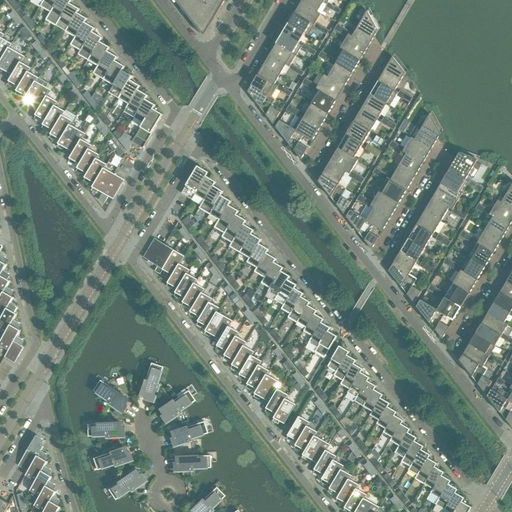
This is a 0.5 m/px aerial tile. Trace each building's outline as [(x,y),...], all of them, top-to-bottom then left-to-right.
[(51,12),(58,0),(44,0),(43,3),(43,2),(40,6),(51,12)] [(56,26),(70,3),(72,0),(58,0),(51,12),(46,19),(56,26)] [(175,0),(204,36),(225,0),(175,0)] [(323,3),(318,0),(302,0),(301,3),(317,13),(318,12),(323,3)] [(21,8),(16,2),(12,5),(17,11),(21,8)] [(66,31),(77,12),(78,13),(80,9),(70,3),(56,26),(66,31)] [(315,25),(316,23),(321,15),(321,14),(318,12),(317,13),(301,3),(295,13),(315,25)] [(17,17),(13,11),(9,15),(13,20),(17,17)] [(369,47),(379,30),(368,11),(353,36),(352,37),(369,47)] [(76,37),(85,22),(86,22),(88,19),(78,13),(77,12),(66,31),(75,37),(76,37)] [(315,25),(295,13),(289,24),(305,33),(305,34),(308,36),(314,27),(315,25)] [(32,21),(27,15),(22,18),(27,24),(32,21)] [(22,22),(17,17),(13,20),(17,26),(22,22)] [(36,27),(32,21),(27,24),(32,30),(36,27)] [(81,51),(92,32),(93,32),(95,28),(86,22),(85,22),(76,37),(75,37),(71,44),(81,50),(81,51)] [(299,44),(305,34),(305,33),(289,24),(282,34),(299,44)] [(345,29),(338,24),(334,30),(340,33),(341,30),(343,31),(345,29)] [(29,31),(25,26),(20,30),(24,35),(29,31)] [(349,34),(350,32),(345,29),(343,31),(341,30),(340,33),(347,37),(349,34)] [(89,60),(100,41),(101,42),(103,38),(93,32),(92,32),(81,51),(81,50),(78,54),(89,60)] [(47,40),(42,34),(38,37),(42,43),(47,40)] [(303,46),(299,44),(282,34),(276,44),(297,56),(301,48),(303,46)] [(369,47),(352,37),(353,36),(349,34),(347,37),(341,48),(344,50),(361,60),(369,47)] [(0,62),(0,63),(10,48),(12,44),(2,38),(0,41),(0,62)] [(52,46),(47,40),(42,43),(47,50),(52,46)] [(98,66),(108,51),(110,47),(101,42),(100,41),(89,60),(98,66)] [(290,67),(291,64),(296,56),(297,56),(276,44),(270,54),(287,64),(286,65),(290,67)] [(44,51),(40,45),(35,49),(40,54),(44,51)] [(21,62),(25,56),(10,48),(0,63),(0,71),(2,73),(4,70),(13,75),(21,62)] [(353,74),(361,60),(344,50),(336,64),(353,74)] [(48,56),(44,51),(40,54),(44,60),(48,56)] [(104,79),(115,60),(116,61),(118,57),(108,51),(98,66),(93,73),(104,79)] [(327,58),(329,55),(322,51),(318,56),(324,60),(325,57),(327,58)] [(62,59),(57,53),(53,56),(58,63),(62,59)] [(286,65),(287,64),(270,54),(264,65),(281,75),(286,65)] [(331,64),(334,59),(329,55),(327,58),(325,57),(324,60),(331,64)] [(395,91),(406,73),(393,57),(378,81),(395,91)] [(67,66),(62,59),(58,63),(63,69),(67,66)] [(114,85),(122,70),(123,70),(125,66),(116,61),(115,60),(104,79),(113,85),(114,85)] [(19,87),(29,72),(31,68),(21,62),(13,75),(8,84),(13,88),(15,84),(19,87)] [(345,87),(353,74),(336,64),(328,77),(345,87)] [(275,84),(281,75),(264,65),(258,75),(274,85),(275,84)] [(119,99),(130,80),(131,80),(133,76),(123,70),(122,70),(114,85),(113,85),(109,93),(119,99)] [(77,78),(75,75),(79,75),(78,71),(72,72),(68,76),(73,82),(77,78)] [(27,96),(39,78),(29,72),(19,87),(15,94),(21,97),(23,94),(27,96)] [(67,80),(63,75),(59,78),(63,84),(67,80)] [(278,87),(275,84),(274,85),(258,75),(252,85),(272,97),(277,89),(278,87)] [(345,87),(328,77),(325,75),(318,86),(316,89),(320,91),(337,100),(345,87)] [(48,96),(54,87),(39,78),(27,96),(23,103),(29,107),(31,104),(40,109),(48,96)] [(82,85),(77,78),(73,82),(78,88),(82,85)] [(313,82),(306,78),(305,78),(302,83),(308,87),(309,84),(311,85),(313,82)] [(129,104),(138,89),(139,90),(141,86),(131,80),(130,80),(119,99),(128,104),(129,104)] [(397,96),(399,93),(395,91),(378,81),(370,95),(387,105),(390,107),(397,96)] [(318,86),(313,82),(311,85),(309,84),(308,87),(315,91),(316,89),(318,86)] [(272,107),(276,100),(276,99),(272,97),(252,85),(248,92),(273,124),(280,112),(272,107)] [(78,94),(74,88),(70,92),(74,97),(78,94)] [(136,114),(145,99),(146,99),(148,95),(139,90),(138,89),(129,104),(128,104),(126,108),(136,114)] [(406,98),(408,95),(400,90),(399,93),(397,96),(402,99),(404,96),(406,98)] [(92,98),(87,91),(83,95),(88,101),(92,98)] [(329,114),(337,100),(320,91),(318,93),(312,104),(329,114)] [(83,100),(78,94),(74,97),(78,103),(83,100)] [(379,118),(387,105),(370,95),(362,108),(379,118)] [(410,103),(413,98),(408,95),(406,98),(404,96),(402,99),(410,103)] [(46,121),(56,106),(58,102),(48,96),(40,109),(34,118),(40,122),(42,118),(46,121)] [(97,104),(92,98),(88,101),(93,107),(97,104)] [(144,124),(153,108),(154,109),(156,105),(146,99),(145,99),(136,114),(133,117),(143,123),(144,124)] [(321,127),(329,114),(312,104),(304,117),(321,127)] [(295,112),(297,109),(289,105),(286,110),(292,113),(293,111),(295,112)] [(54,130),(63,115),(65,112),(56,106),(46,121),(42,128),(48,131),(50,128),(54,130)] [(143,148),(157,125),(163,114),(154,109),(153,108),(144,124),(143,123),(132,142),(142,148),(143,148)] [(371,131),(379,118),(362,108),(354,121),(371,131)] [(299,118),(301,115),(303,112),(297,109),(295,112),(293,111),(292,113),(299,118)] [(107,117),(102,111),(98,114),(103,120),(107,117)] [(439,137),(441,133),(431,113),(428,117),(415,139),(415,140),(431,150),(439,137)] [(61,140),(71,125),(73,121),(63,115),(54,130),(49,137),(55,141),(57,137),(61,140)] [(321,127),(304,117),(301,115),(299,118),(293,128),(304,135),(303,136),(312,141),(321,127)] [(112,123),(107,117),(103,120),(108,127),(112,123)] [(390,124),(392,121),(384,117),(381,122),(386,126),(388,123),(390,124)] [(299,142),(303,136),(304,135),(293,128),(280,120),(276,127),(301,159),(308,148),(299,142)] [(363,145),(371,131),(354,121),(346,135),(363,145)] [(394,130),(397,125),(392,121),(390,124),(388,123),(386,126),(394,130)] [(105,128),(101,122),(96,126),(101,131),(105,128)] [(82,140),(86,134),(71,125),(61,140),(57,147),(63,150),(65,147),(74,152),(82,140)] [(109,133),(105,128),(101,131),(105,137),(109,133)] [(122,136),(118,130),(113,133),(118,139),(122,136)] [(355,158),(363,145),(346,135),(338,148),(355,158)] [(127,142),(122,136),(118,139),(123,146),(127,142)] [(423,163),(431,150),(415,140),(415,139),(412,137),(405,148),(403,152),(407,154),(423,163)] [(80,164),(90,149),(92,145),(82,140),(74,152),(68,162),(74,165),(76,162),(80,164)] [(120,147),(116,141),(111,145),(116,150),(120,147)] [(398,148),(400,145),(392,141),(389,146),(394,149),(396,146),(398,148)] [(375,148),(368,144),(365,150),(370,153),(372,150),(374,151),(375,148)] [(403,152),(405,148),(400,145),(398,148),(396,146),(394,149),(402,154),(403,152)] [(124,152),(120,147),(116,150),(120,156),(124,152)] [(352,171),(358,160),(359,160),(355,158),(338,148),(330,162),(347,171),(347,170),(351,172),(352,171)] [(378,157),(381,152),(375,148),(374,151),(372,150),(370,153),(378,157)] [(88,174),(97,159),(100,155),(90,149),(80,164),(76,171),(82,175),(84,171),(88,174)] [(466,181),(476,163),(478,159),(460,152),(449,171),(466,181)] [(415,177),(423,163),(407,154),(399,167),(415,177)] [(95,183),(105,168),(107,165),(97,159),(88,174),(84,181),(89,184),(91,181),(95,183)] [(339,185),(340,183),(347,171),(330,162),(322,175),(339,185)] [(195,195),(206,176),(207,176),(209,172),(199,166),(198,166),(182,193),(182,194),(192,200),(195,195)] [(407,190),(415,177),(399,167),(391,180),(407,190)] [(103,193),(115,174),(105,168),(95,183),(91,190),(97,194),(99,190),(103,193)] [(382,175),(383,172),(376,168),(373,173),(378,176),(380,174),(382,175)] [(359,175),(352,171),(351,172),(349,176),(354,180),(356,177),(358,178),(359,175)] [(458,194),(466,181),(449,171),(441,184),(458,194)] [(386,181),(388,178),(389,175),(383,172),(382,175),(380,174),(378,176),(386,181)] [(113,199),(125,180),(115,174),(103,193),(99,200),(104,203),(109,196),(113,199)] [(342,197),(348,187),(340,183),(339,185),(322,175),(319,181),(344,214),(351,202),(342,197)] [(362,184),(365,178),(359,175),(358,178),(356,177),(354,180),(362,184)] [(205,200),(214,185),(214,186),(216,182),(207,176),(206,176),(195,195),(204,200),(205,200)] [(407,190),(391,180),(388,178),(386,181),(379,192),(399,203),(407,190)] [(478,184),(471,180),(467,185),(473,189),(474,186),(476,187),(478,184)] [(455,207),(461,197),(457,195),(458,194),(441,184),(433,198),(449,208),(453,210),(455,207)] [(480,193),(484,188),(478,184),(476,187),(474,186),(473,189),(480,193)] [(511,209),(511,184),(502,202),(501,203),(511,209)] [(210,214),(221,195),(222,195),(224,191),(214,186),(214,185),(205,200),(204,200),(199,208),(210,214)] [(501,196),(488,188),(485,193),(498,201),(498,200),(501,196)] [(391,217),(399,203),(379,192),(373,202),(371,205),(374,207),(375,207),(391,217)] [(367,199),(360,194),(357,200),(362,203),(364,200),(366,202),(367,199)] [(220,220),(229,205),(232,201),(222,195),(221,195),(210,214),(219,220),(220,220)] [(449,208),(433,198),(425,211),(441,221),(449,208)] [(370,208),(371,205),(373,202),(367,199),(366,202),(364,200),(362,203),(370,208)] [(511,222),(511,209),(501,203),(502,202),(498,200),(498,201),(492,211),(490,215),(493,217),(493,216),(510,226),(511,222)] [(484,211),(486,208),(479,203),(475,209),(481,212),(482,209),(484,211)] [(225,233),(236,214),(237,215),(239,211),(229,205),(220,220),(219,220),(215,227),(224,233),(225,233)] [(383,231),(391,217),(375,207),(374,207),(367,220),(374,225),(383,231)] [(462,211),(455,207),(453,210),(451,212),(457,215),(458,213),(461,214),(462,211)] [(488,217),(490,215),(492,211),(486,208),(484,211),(482,209),(481,212),(488,217)] [(370,232),(374,225),(367,220),(351,210),(346,217),(372,249),(379,237),(370,232)] [(441,221),(425,211),(417,224),(433,234),(441,221)] [(464,220),(468,214),(462,211),(461,214),(458,213),(457,215),(464,220)] [(233,243),(244,224),(247,220),(237,215),(236,214),(225,233),(224,233),(222,237),(232,243),(233,243)] [(186,225),(192,220),(189,216),(182,221),(186,225)] [(502,239),(510,226),(493,216),(493,217),(485,230),(502,239)] [(189,229),(195,224),(192,220),(186,225),(189,229)] [(240,252),(252,234),(254,230),(244,224),(233,243),(232,243),(230,246),(240,252)] [(433,234),(417,224),(409,238),(425,248),(433,234)] [(187,233),(183,227),(179,231),(183,236),(187,233)] [(470,235),(463,230),(459,236),(465,239),(466,236),(468,237),(470,235)] [(494,253),(502,239),(485,230),(477,243),(494,253)] [(192,238),(187,233),(183,236),(187,242),(192,238)] [(250,258),(259,243),(260,243),(262,240),(252,234),(240,252),(249,258),(250,258)] [(446,238),(439,234),(435,239),(441,242),(442,240),(444,241),(446,238)] [(472,243),(474,241),(476,238),(470,235),(468,237),(466,236),(465,239),(472,243)] [(206,242),(201,236),(197,239),(202,246),(206,242)] [(160,274),(175,250),(155,238),(144,257),(148,260),(147,262),(153,265),(154,263),(158,266),(155,271),(160,274)] [(425,248),(409,238),(401,251),(417,261),(425,248)] [(448,247),(451,241),(446,238),(444,241),(442,240),(441,242),(448,247)] [(494,253),(477,243),(474,241),(472,243),(466,254),(470,256),(469,256),(486,266),(494,253)] [(211,248),(206,242),(202,246),(206,252),(211,248)] [(257,268),(267,253),(269,249),(260,243),(259,243),(250,258),(249,258),(247,262),(257,268)] [(203,252),(198,247),(194,250),(198,256),(203,252)] [(173,275),(180,264),(185,256),(175,250),(160,274),(166,278),(169,272),(173,275)] [(410,274),(417,261),(401,251),(393,265),(409,274),(410,274)] [(207,258),(203,252),(198,256),(203,261),(207,258)] [(265,278),(274,262),(275,263),(277,259),(267,253),(257,268),(255,271),(265,277),(265,278)] [(221,261),(216,255),(212,258),(217,265),(221,261)] [(478,280),(486,266),(469,256),(461,270),(478,280)] [(452,264),(454,262),(447,257),(443,263),(449,266),(450,263),(452,264)] [(430,265),(423,260),(419,266),(425,269),(426,266),(428,268),(430,265)] [(226,267),(221,261),(217,265),(221,271),(226,267)] [(271,288),(281,271),(282,271),(284,268),(275,263),(274,262),(265,278),(265,277),(261,283),(270,288),(271,288)] [(456,271),(459,265),(454,262),(452,264),(450,263),(449,266),(456,271)] [(178,288),(188,274),(190,270),(180,264),(173,275),(166,286),(172,289),(174,286),(178,288)] [(413,286),(417,279),(410,274),(409,274),(393,265),(389,271),(415,303),(422,292),(413,286)] [(432,274),(435,268),(430,265),(428,268),(426,266),(425,269),(432,274)] [(218,271),(214,266),(209,269),(213,275),(218,271)] [(470,293),(478,280),(461,270),(453,283),(470,293)] [(0,298),(7,287),(11,281),(6,279),(9,274),(4,271),(0,276),(0,298)] [(222,277),(218,271),(213,275),(218,280),(222,277)] [(277,297),(288,280),(291,276),(282,271),(281,271),(271,288),(270,288),(268,291),(277,296),(277,297)] [(186,298),(195,283),(197,279),(188,274),(178,288),(174,296),(180,299),(182,296),(186,298)] [(236,280),(231,274),(227,278),(232,284),(236,280)] [(241,287),(236,280),(232,284),(236,290),(241,287)] [(284,305),(295,288),(295,289),(297,285),(288,280),(277,297),(277,296),(275,300),(284,305)] [(511,285),(507,282),(500,293),(511,299),(511,285)] [(193,308),(203,293),(205,289),(195,283),(186,298),(181,305),(187,309),(189,305),(193,308)] [(462,306),(470,293),(453,283),(445,297),(462,306)] [(436,291),(438,288),(431,284),(427,290),(433,293),(434,290),(436,291)] [(233,291),(229,285),(224,289),(229,294),(233,291)] [(10,304),(14,298),(10,295),(12,290),(7,287),(0,298),(0,316),(1,318),(10,304)] [(291,314),(303,295),(295,289),(295,288),(284,305),(282,308),(290,314),(291,314)] [(440,297),(443,292),(438,288),(436,291),(434,290),(433,293),(440,297)] [(201,317),(210,302),(213,299),(203,293),(193,308),(189,315),(195,318),(197,315),(201,317)] [(241,300),(235,293),(230,297),(236,304),(241,300)] [(511,299),(500,293),(494,303),(511,313),(510,314),(511,314),(511,299)] [(251,300),(247,294),(242,297),(247,303),(251,300)] [(297,322),(308,305),(311,302),(303,295),(291,314),(290,314),(288,317),(297,322)] [(453,320),(462,306),(445,297),(438,309),(437,310),(445,315),(453,320)] [(255,305),(251,300),(247,303),(251,309),(255,305)] [(441,322),(445,315),(437,310),(438,309),(421,300),(417,306),(442,339),(450,327),(441,322)] [(208,327),(218,312),(220,308),(210,302),(201,317),(197,324),(202,328),(204,324),(208,327)] [(510,314),(511,313),(494,303),(488,313),(505,323),(510,314)] [(14,320),(18,314),(13,311),(16,307),(10,304),(1,318),(0,319),(0,330),(5,334),(14,320)] [(306,328),(315,314),(318,310),(308,305),(297,322),(306,327),(306,328)] [(265,317),(269,310),(263,306),(260,312),(256,315),(261,320),(265,317)] [(252,315),(248,309),(243,313),(248,318),(252,315)] [(229,327),(233,321),(218,312),(208,327),(204,334),(210,337),(212,334),(221,339),(229,327)] [(502,335),(503,333),(508,325),(505,323),(488,313),(482,323),(502,335)] [(313,336),(322,323),(324,319),(315,314),(306,328),(306,327),(304,331),(313,336)] [(252,324),(256,320),(252,315),(248,318),(243,326),(248,327),(253,325),(252,324)] [(269,322),(265,317),(261,320),(264,325),(269,322)] [(17,336),(21,331),(17,328),(19,323),(14,320),(5,334),(0,342),(0,345),(8,350),(17,336)] [(318,348),(328,331),(329,332),(331,328),(322,323),(313,336),(308,343),(317,348),(318,348)] [(502,335),(482,323),(476,334),(496,346),(501,338),(502,335)] [(227,351),(237,336),(239,332),(229,327),(221,339),(216,349),(221,352),(224,349),(227,351)] [(267,334),(263,329),(258,332),(263,338),(267,334)] [(278,334),(274,329),(270,332),(274,338),(278,334)] [(325,357),(338,336),(329,332),(328,331),(318,348),(317,348),(315,351),(325,357)] [(271,340),(267,334),(263,338),(267,343),(271,340)] [(282,339),(278,334),(274,338),(278,343),(282,339)] [(491,354),(496,346),(476,334),(470,344),(490,356),(491,354)] [(15,363),(24,347),(20,344),(23,340),(17,336),(8,350),(4,357),(15,363)] [(235,361),(245,346),(247,342),(237,336),(227,351),(223,358),(229,362),(231,358),(235,361)] [(490,356),(470,344),(463,354),(480,364),(484,366),(488,358),(490,356)] [(243,370),(252,355),(254,352),(245,346),(235,361),(231,368),(237,371),(239,368),(243,370)] [(292,351),(288,346),(283,349),(288,355),(292,351)] [(337,372),(347,354),(349,351),(340,346),(328,367),(336,372),(337,372)] [(282,353),(278,348),(273,351),(278,357),(282,353)] [(296,356),(292,351),(288,355),(291,360),(296,356)] [(343,381),(354,363),(353,363),(355,359),(347,354),(337,372),(336,372),(334,375),(343,380),(343,381)] [(483,376),(488,369),(488,368),(484,366),(480,364),(463,354),(460,361),(485,393),(492,381),(483,376)] [(250,380),(260,365),(262,361),(252,355),(243,370),(238,377),(244,381),(246,377),(250,380)] [(158,385),(160,377),(164,367),(152,363),(141,395),(148,397),(147,399),(154,402),(160,386),(158,385)] [(305,368),(301,363),(297,367),(301,372),(305,368)] [(350,389),(361,372),(363,369),(354,363),(343,381),(343,380),(341,384),(350,389)] [(258,389),(267,374),(269,371),(260,365),(250,380),(246,387),(252,390),(254,387),(258,389)] [(309,374),(305,368),(301,372),(305,377),(309,374)] [(301,378),(297,372),(293,375),(297,381),(301,378)] [(357,398),(368,380),(368,381),(370,377),(361,372),(350,389),(348,392),(356,398),(357,398)] [(279,389),(282,383),(267,374),(258,389),(253,397),(259,400),(261,397),(270,402),(279,389)] [(306,383),(301,378),(297,381),(301,386),(306,383)] [(128,399),(107,385),(101,380),(94,390),(110,401),(108,403),(122,413),(127,406),(125,404),(128,399)] [(364,407),(374,389),(375,389),(377,386),(368,381),(368,380),(357,398),(356,398),(354,401),(364,407)] [(324,392),(320,387),(316,390),(320,396),(324,392)] [(277,414),(286,399),(288,395),(279,389),(270,402),(265,411),(271,415),(273,411),(277,414)] [(373,412),(381,397),(381,398),(383,394),(375,389),(374,389),(364,407),(372,412),(373,412)] [(511,411),(511,409),(511,402),(508,400),(508,399),(505,397),(492,389),(488,396),(511,427),(511,411)] [(180,411),(196,401),(189,390),(161,409),(165,415),(163,416),(168,423),(181,413),(180,411)] [(328,397),(324,392),(320,396),(324,401),(328,397)] [(379,421),(388,406),(388,407),(390,403),(381,398),(381,397),(373,412),(372,412),(370,415),(379,420),(379,421)] [(285,424),(296,405),(286,399),(277,414),(272,421),(278,424),(280,421),(285,424)] [(323,405),(319,400),(314,403),(319,408),(323,405)] [(337,409),(333,404),(329,408),(333,413),(337,409)] [(327,411),(323,405),(319,408),(323,414),(327,411)] [(386,429),(395,415),(397,412),(388,407),(388,406),(379,421),(379,420),(377,424),(385,429),(386,429)] [(341,413),(343,411),(341,409),(338,411),(337,409),(333,413),(337,418),(341,415),(341,413)] [(393,438),(401,423),(402,424),(404,420),(395,415),(386,429),(385,429),(384,432),(392,437),(393,438)] [(298,441),(308,426),(310,422),(300,416),(288,435),(286,439),(292,442),(294,439),(298,441)] [(190,439),(209,433),(205,421),(173,432),(175,438),(173,439),(175,446),(191,441),(190,439)] [(351,427),(347,421),(343,425),(347,430),(351,427)] [(124,437),(124,429),(122,429),(121,423),(88,424),(89,436),(108,436),(108,438),(124,437)] [(400,446),(408,432),(409,432),(411,429),(402,424),(401,423),(393,438),(392,437),(390,441),(399,446),(400,446)] [(306,450),(315,436),(318,432),(308,426),(298,441),(294,448),(300,452),(302,448),(306,450)] [(355,432),(351,427),(347,430),(351,435),(355,432)] [(346,435),(342,429),(338,433),(342,438),(346,435)] [(404,458),(415,440),(415,441),(417,437),(409,432),(408,432),(400,446),(399,446),(395,453),(404,458)] [(41,451),(43,446),(39,444),(42,439),(36,436),(18,466),(28,471),(28,472),(41,451)] [(327,450),(330,445),(315,436),(306,450),(302,458),(307,461),(309,458),(319,463),(327,450)] [(365,444),(360,439),(356,442),(360,447),(365,444)] [(411,467),(422,449),(424,446),(415,441),(415,440),(404,458),(402,461),(410,466),(411,467)] [(357,448),(353,443),(348,446),(353,452),(357,448)] [(369,449),(365,444),(360,447),(364,452),(369,449)] [(133,461),(130,453),(128,454),(126,448),(94,458),(98,470),(116,464),(117,466),(133,461)] [(361,454),(357,448),(353,452),(357,457),(361,454)] [(418,475),(429,458),(431,454),(422,449),(411,467),(410,466),(408,470),(417,475),(418,475)] [(325,475),(334,460),(337,456),(327,450),(319,463),(313,472),(319,476),(321,472),(325,475)] [(45,466),(48,461),(44,459),(46,454),(41,451),(28,472),(28,471),(25,475),(35,481),(30,490),(30,491),(45,466)] [(212,468),(211,461),(211,455),(178,457),(178,463),(175,463),(176,471),(192,471),(192,469),(212,468)] [(378,461),(374,456),(370,459),(374,464),(378,461)] [(424,484),(435,466),(436,467),(438,463),(429,458),(418,475),(417,475),(415,478),(424,484)] [(332,484),(342,469),(344,466),(334,460),(325,475),(321,482),(326,485),(328,482),(332,484)] [(382,466),(378,461),(374,464),(378,469),(382,466)] [(372,468),(368,462),(364,466),(368,471),(372,468)] [(49,481),(52,477),(48,474),(51,469),(45,466),(30,491),(39,496),(34,506),(49,481)] [(434,489),(442,475),(443,475),(445,472),(436,467),(435,466),(424,484),(433,489),(434,489)] [(377,473),(372,468),(368,471),(372,477),(377,473)] [(340,494),(350,479),(352,475),(342,469),(332,484),(328,492),(334,495),(336,492),(340,494)] [(133,491),(147,481),(142,475),(140,476),(137,471),(109,490),(116,500),(132,489),(133,491)] [(391,478),(387,473),(383,476),(387,482),(391,478)] [(440,498),(449,484),(451,481),(443,475),(442,475),(434,489),(433,489),(431,492),(440,498)] [(396,483),(391,478),(387,482),(391,487),(396,483)] [(348,504),(357,489),(359,485),(350,479),(340,494),(336,501),(342,505),(344,501),(348,504)] [(44,511),(54,496),(56,492),(52,489),(55,484),(49,481),(34,506),(44,511),(43,511),(44,511)] [(445,510),(456,492),(456,493),(458,489),(449,484),(440,498),(436,504),(445,510)] [(212,509),(218,504),(226,496),(217,487),(193,510),(194,511),(212,511),(213,511),(212,509)] [(353,511),(355,511),(365,498),(367,494),(357,489),(348,504),(343,511),(345,511),(350,511),(351,511),(353,511)] [(405,495),(401,490),(397,494),(401,499),(405,495)] [(455,511),(462,501),(463,501),(465,498),(456,493),(456,492),(445,510),(443,511),(455,511)] [(409,500),(405,495),(401,499),(405,504),(409,500)] [(57,511),(58,511),(61,507),(56,504),(59,499),(54,496),(44,511),(57,511)] [(399,501),(395,496),(390,499),(395,505),(399,501)] [(5,511),(11,503),(0,497),(0,511),(5,511)] [(376,511),(380,507),(365,498),(355,511),(376,511)] [(403,507),(399,501),(395,505),(399,510),(403,507)] [(469,511),(473,507),(472,506),(463,501),(462,501),(455,511),(469,511)]
